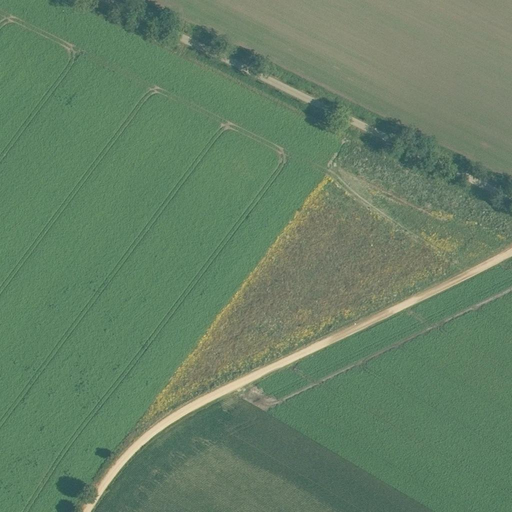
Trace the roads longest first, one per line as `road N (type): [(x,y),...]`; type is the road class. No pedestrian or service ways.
road 1 (track): [(88,511),(138,443),(511,248)]
road 2 (unclassified): [(511,198),(106,0)]
